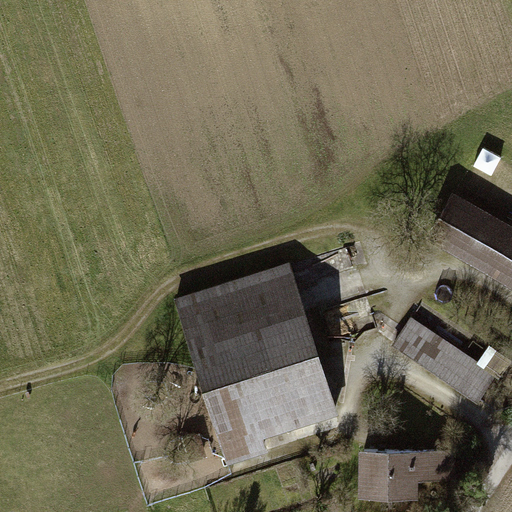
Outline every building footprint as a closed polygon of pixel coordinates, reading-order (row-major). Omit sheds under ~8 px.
[(495,174),(500,158),(484,152),(478,168),(495,174)] [(511,227),(443,188),(417,233),(511,287),(511,227)] [(295,263),(174,296),(219,462),(340,429),(295,263)] [(503,371),(409,314),(392,343),(486,400),(503,371)] [(452,450),(362,446),(360,493),(450,497),(452,450)]
